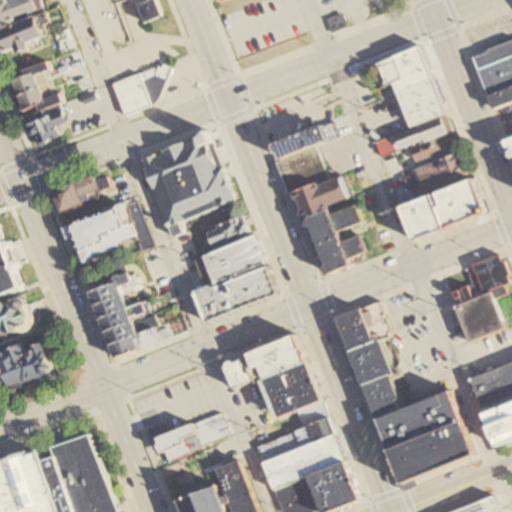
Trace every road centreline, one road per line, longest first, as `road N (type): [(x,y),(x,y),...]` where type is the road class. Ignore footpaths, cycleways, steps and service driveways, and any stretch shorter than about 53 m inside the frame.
road 1 (residential): [(391,511),(187,0)]
road 2 (residential): [(478,0),(0,188)]
road 3 (residential): [(511,223),(103,388)]
road 4 (secondary): [(103,388),(0,125)]
road 5 (tertiary): [(511,211),(428,0)]
road 6 (secondary): [(151,511),(103,388)]
